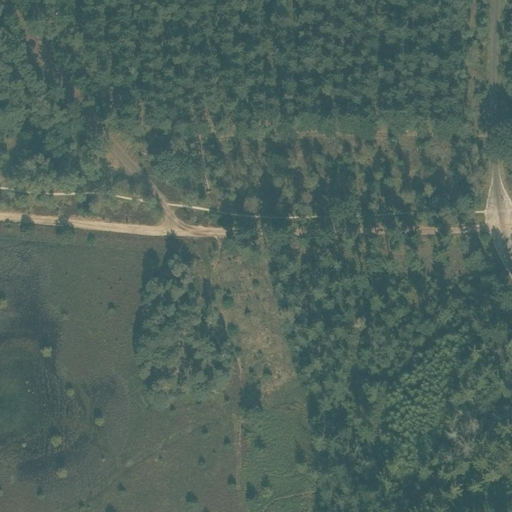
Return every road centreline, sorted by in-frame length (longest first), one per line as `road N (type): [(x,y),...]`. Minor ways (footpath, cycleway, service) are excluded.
road 1 (track): [(177,231),(502,228)]
road 2 (track): [(7,0),(31,47),(163,204)]
road 3 (track): [(0,216),(177,231)]
